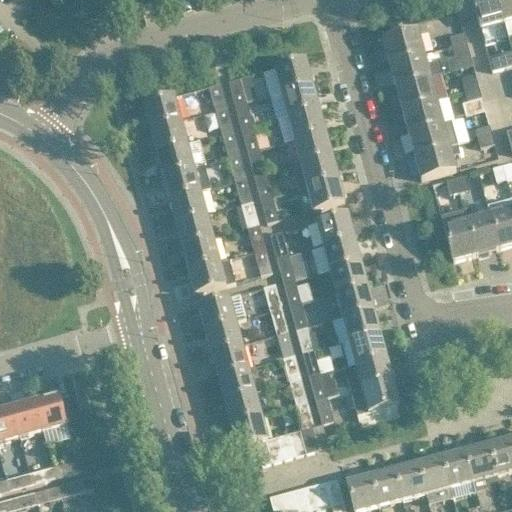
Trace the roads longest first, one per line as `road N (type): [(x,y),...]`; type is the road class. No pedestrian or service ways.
road 1 (residential): [(511,312),(426,320),(413,302),(328,0)]
road 2 (residential): [(44,140),(90,69),(115,53),(306,0)]
road 3 (tertiary): [(189,511),(139,332)]
road 4 (residential): [(0,370),(139,332)]
road 5 (tertiary): [(115,242),(93,195),(44,140)]
